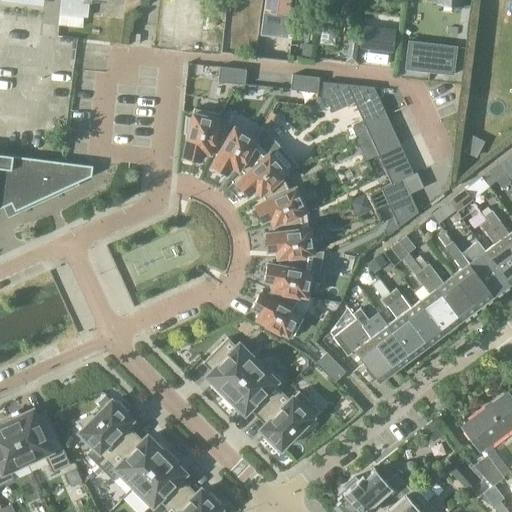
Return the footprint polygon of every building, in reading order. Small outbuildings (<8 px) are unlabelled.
[(86,18),(88,0),(60,0),(59,15),(86,18)] [(290,15),(291,0),(266,0),(265,12),(290,15)] [(438,0),(438,11),(462,14),(463,0),(438,0)] [(277,14),(265,12),(264,20),(276,22),(277,14)] [(364,26),(362,46),(392,49),(395,29),(364,26)] [(456,47),(432,44),(408,41),(405,69),(429,72),(453,75),(456,47)] [(224,67),(222,80),(245,82),(246,69),(224,67)] [(296,75),(295,88),(318,90),(319,77),(296,75)] [(348,84),(366,125),(386,116),(372,87),(348,84)] [(183,156),(200,160),(202,151),(210,153),(218,119),(193,114),(183,156)] [(366,125),(379,154),(399,145),(386,116),(366,125)] [(212,165),(227,173),(231,165),(239,169),(239,168),(252,145),(255,139),(234,127),(230,133),(217,125),(211,151),(218,155),(212,165)] [(255,188),(260,194),(286,171),(269,152),(264,157),(252,145),(239,168),(245,174),(237,182),(248,194),(255,188)] [(379,154),(392,183),(413,174),(399,145),(379,154)] [(0,207),(11,203),(14,211),(91,176),(92,166),(0,154),(0,207)] [(499,164),(486,174),(493,182),(505,172),(499,164)] [(271,217),(274,224),(300,212),(305,210),(295,187),(288,190),(282,175),(262,192),(265,201),(256,205),(263,221),(271,217)] [(403,178),(383,188),(399,224),(418,209),(403,178)] [(450,200),(458,210),(472,199),(464,189),(450,200)] [(491,210),(484,215),(511,251),(511,229),(509,232),(495,214),(494,215),(491,210)] [(277,249),(278,256),(313,252),(310,228),(302,229),(300,212),(276,223),(277,232),(266,233),(268,250),(277,249)] [(494,243),(485,250),(509,282),(511,280),(511,251),(484,215),(483,216),(487,220),(480,225),(494,243)] [(444,231),(437,236),(444,246),(451,240),(444,231)] [(405,235),(399,240),(408,251),(414,246),(405,235)] [(493,295),(509,282),(485,250),(477,240),(461,253),(493,295)] [(461,268),(452,274),(477,307),(493,295),(461,253),(454,244),(447,250),(461,268)] [(274,282),(272,289),(274,290),(300,294),(306,296),(311,271),(304,270),(306,253),(280,257),(279,265),(268,263),(265,280),(274,282)] [(378,255),(368,263),(373,271),(384,263),(378,255)] [(421,269),(460,320),(477,307),(452,274),(443,281),(429,263),(421,269)] [(428,293),(419,300),(444,332),(460,320),(421,269),(414,275),(428,293)] [(389,294),(428,344),(444,332),(419,300),(409,307),(395,289),(389,294)] [(270,297),(260,292),(252,307),(260,312),(256,319),(287,335),(299,313),(292,309),(300,294),(274,290),(270,297)] [(395,318),(386,324),(412,357),(428,344),(389,294),(381,300),(395,318)] [(360,308),(353,313),(395,369),(412,357),(386,324),(377,331),(360,308)] [(348,324),(333,336),(347,354),(354,349),(379,382),(395,369),(353,313),(351,314),(355,319),(348,324)] [(213,389),(245,358),(246,356),(232,343),(230,344),(222,336),(195,361),(204,369),(202,371),(204,374),(201,377),(213,389)] [(216,387),(214,388),(226,401),(228,398),(232,401),(236,397),(254,415),(275,393),(265,383),(268,381),(251,364),(245,358),(241,363),(236,368),(233,371),(230,374),(227,377),(225,378),(223,380),(221,381),(219,383),(218,385),(217,386),(216,386),(216,387)] [(336,363),(325,371),(340,388),(351,380),(336,363)] [(325,371),(314,380),(330,396),(340,388),(325,371)] [(511,400),(506,392),(462,426),(480,450),(511,424),(511,400)] [(286,403),(275,393),(254,415),(249,419),(252,422),(249,425),(266,441),(269,445),(271,442),(274,445),(277,442),(290,430),(290,431),(292,433),(303,426),(299,422),(304,417),(296,409),(288,401),(286,403)] [(92,414),(76,422),(83,429),(80,432),(94,446),(86,454),(100,467),(135,432),(126,424),(130,420),(124,414),(128,410),(117,400),(114,403),(111,400),(95,417),(92,414)] [(6,416),(26,461),(43,453),(52,473),(70,464),(45,410),(34,415),(32,410),(24,414),(24,413),(20,415),(18,411),(6,416)] [(0,485),(14,479),(9,469),(26,461),(6,416),(0,418),(0,485)] [(436,439),(443,434),(433,422),(426,427),(436,439)] [(135,432),(100,467),(113,480),(121,473),(134,485),(130,489),(131,489),(169,451),(159,441),(156,445),(153,442),(147,436),(143,440),(135,432)] [(169,451),(131,489),(153,511),(161,511),(188,485),(180,477),(184,473),(178,467),(175,464),(179,461),(169,451)] [(487,454),(473,465),(492,485),(503,476),(487,454)] [(451,455),(443,463),(449,471),(458,463),(451,455)] [(380,498),(389,508),(406,494),(411,489),(396,472),(385,480),(374,468),(364,477),(363,475),(358,479),(355,476),(344,486),(346,489),(337,498),(339,501),(336,503),(343,511),(364,511),(365,511),(366,511),(368,511),(368,510),(380,498)] [(471,469),(466,473),(466,479),(473,487),(480,481),(471,469)] [(482,482),(473,489),(479,496),(487,489),(482,482)] [(188,485),(161,511),(162,511),(164,511),(165,511),(215,511),(220,508),(217,506),(221,502),(210,492),(206,496),(200,490),(197,494),(188,485)] [(389,508),(384,511),(438,511),(415,486),(411,489),(406,494),(389,508)] [(492,507),(495,511),(507,511),(499,501),(492,507)]
